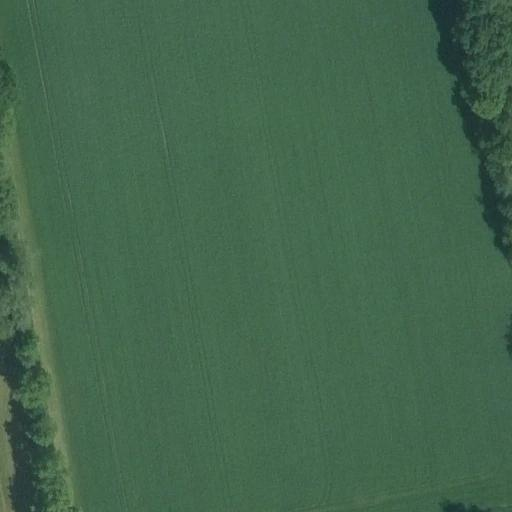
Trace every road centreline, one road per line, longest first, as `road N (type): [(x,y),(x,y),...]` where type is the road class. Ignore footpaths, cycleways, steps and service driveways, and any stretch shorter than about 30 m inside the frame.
road 1 (track): [(64,511),(28,306)]
road 2 (track): [(28,306),(0,143)]
